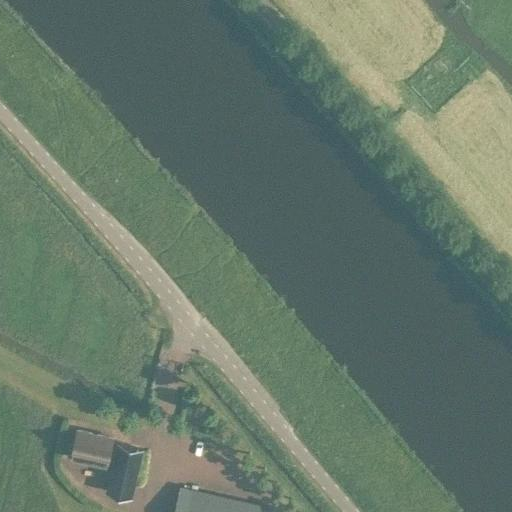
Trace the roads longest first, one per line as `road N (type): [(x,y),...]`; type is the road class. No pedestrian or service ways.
road 1 (tertiary): [(349,511),(0,115)]
road 2 (track): [(511,215),(323,0)]
